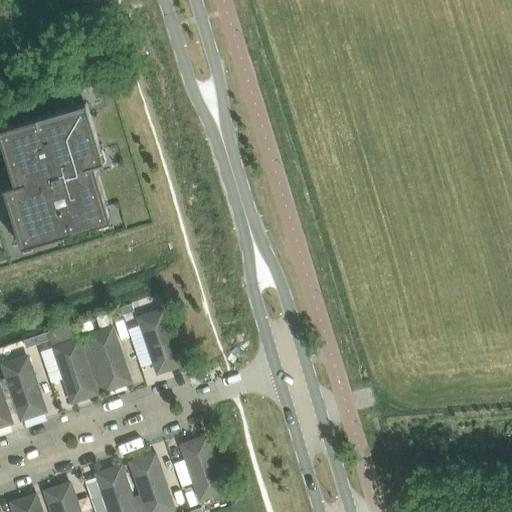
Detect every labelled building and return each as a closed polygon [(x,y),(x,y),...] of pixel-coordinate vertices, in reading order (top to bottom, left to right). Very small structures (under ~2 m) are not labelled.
[(12,216),(22,247),(100,223),(96,209),(106,206),(90,153),(101,149),(90,112),(79,115),(76,105),(8,125),(13,139),(2,143),(10,170),(14,184),(3,187),(8,201),(12,199),(17,215),(12,216)] [(132,303),(121,307),(123,314),(135,310),(132,303)] [(121,307),(109,310),(112,318),(123,314),(121,307)] [(158,372),(182,364),(164,309),(139,318),(158,372)] [(107,390),(131,381),(112,327),(88,335),(107,390)] [(47,332),(36,336),(39,344),(50,340),(47,332)] [(36,336),(25,340),(27,348),(39,344),(36,336)] [(72,402),(97,393),(78,338),(54,347),(72,402)] [(21,419),(46,410),(27,356),(2,364),(21,419)] [(0,426),(12,422),(0,387),(0,426)] [(200,499),(225,491),(207,436),(182,444),(200,499)] [(147,511),(163,511),(174,508),(155,453),(131,462),(147,511)] [(109,511),(137,511),(121,465),(97,473),(109,511)] [(53,511),(80,511),(70,482),(46,491),(53,511)] [(14,511),(42,511),(36,494),(12,502),(14,511)]
